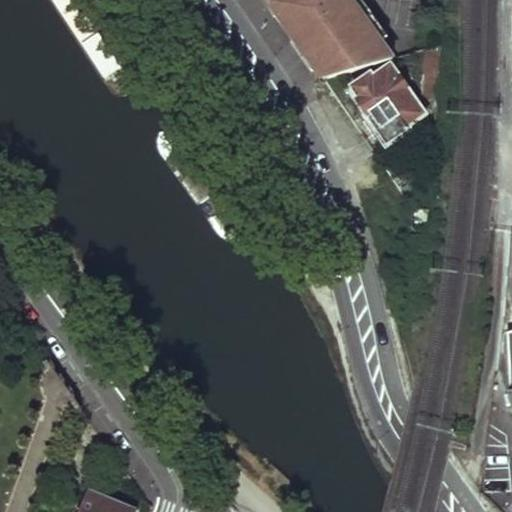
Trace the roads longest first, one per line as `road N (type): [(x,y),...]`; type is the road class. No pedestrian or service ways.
road 1 (primary): [(475,511),(392,373),(365,258),(317,127),(234,0)]
road 2 (primary): [(202,0),(288,135),(339,272),(364,376),(394,443),(441,511)]
road 3 (residential): [(168,511),(163,474),(0,240)]
